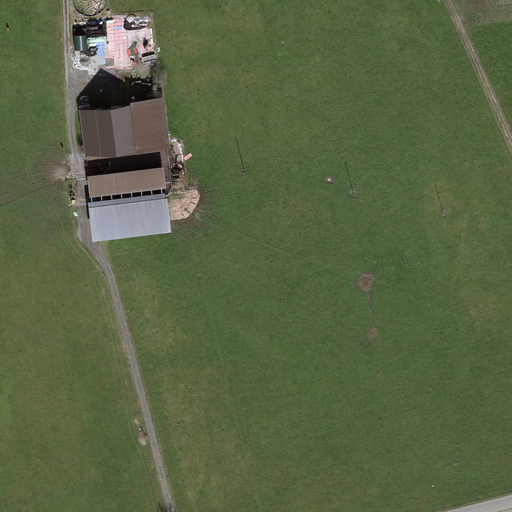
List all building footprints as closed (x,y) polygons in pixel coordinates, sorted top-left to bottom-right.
[(74,0),(80,13),(101,4),(98,0),(74,0)] [(86,58),(126,56),(125,18),(85,19),(86,58)] [(166,99),(136,102),(142,151),(173,148),(166,99)] [(132,106),(86,113),(92,157),(138,151),(132,106)] [(167,169),(90,178),(92,198),(170,190),(167,169)] [(171,194),(92,205),(97,241),(176,230),(171,194)]
